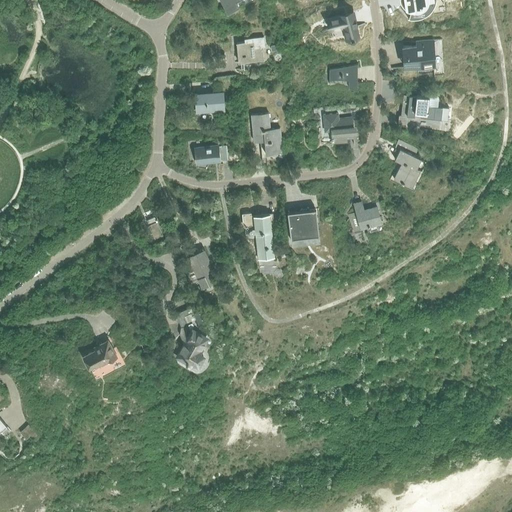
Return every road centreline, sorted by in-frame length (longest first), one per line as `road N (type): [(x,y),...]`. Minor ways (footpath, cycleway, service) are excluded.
road 1 (residential): [(372,0),(375,117),(355,165),(230,184),(154,167)]
road 2 (residential): [(0,307),(118,216),(154,167)]
road 3 (residential): [(154,167),(162,65),(154,30)]
